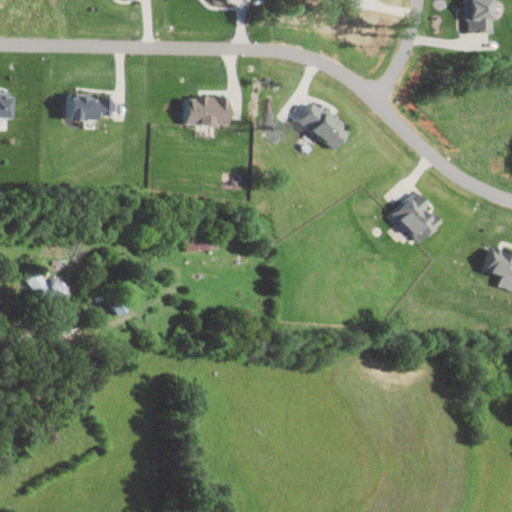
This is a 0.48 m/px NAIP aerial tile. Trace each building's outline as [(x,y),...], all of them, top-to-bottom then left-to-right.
[(495,32),(494,0),(468,0),(468,32),(495,32)] [(0,116),(16,116),(15,95),(0,95),(0,116)] [(193,96),(193,110),(188,110),(188,124),(233,123),(233,110),(231,110),(231,95),(193,96)] [(101,119),(101,113),(117,113),(117,96),(67,96),(67,119),(101,119)] [(300,118),(339,149),(350,134),(344,129),(347,125),(315,100),(300,118)] [(424,242),(442,222),(425,206),(430,201),(416,189),(393,214),(424,242)] [(484,270),(502,275),(499,285),(511,288),(511,249),(491,244),(484,270)]
